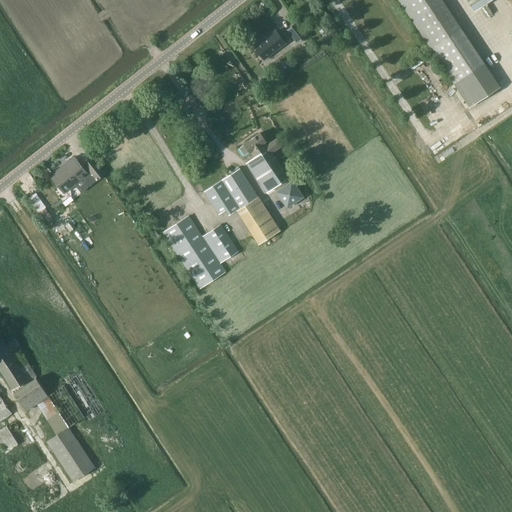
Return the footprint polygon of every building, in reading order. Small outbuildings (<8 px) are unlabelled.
[(485,63),(466,35),(442,0),(398,0),(432,49),(436,55),(454,83),(470,107),(501,86),(485,63)] [(468,0),(475,10),(490,0),(468,0)] [(297,43),(306,36),(296,23),(286,30),(297,43)] [(287,44),(278,31),(257,47),(266,60),(287,44)] [(289,177),(288,177),(272,153),(281,146),(276,139),(267,145),(265,143),(266,142),(258,131),(243,142),(244,143),(238,147),(243,155),(249,151),(250,153),(251,152),(254,158),(247,163),(267,192),(274,187),(287,207),(302,197),(289,177)] [(64,193),(88,174),(74,157),(51,176),(64,193)] [(96,180),(105,174),(93,159),(85,166),(96,180)] [(239,169),(204,192),(218,214),(225,210),(228,215),(236,210),(258,243),(260,246),(280,232),(278,229),(258,198),(239,169)] [(232,229),(225,233),(220,225),(202,237),(188,216),(165,232),(201,287),(225,271),(220,263),(238,251),(232,243),(239,239),(232,229)] [(0,371),(26,410),(48,396),(35,378),(36,375),(17,347),(20,346),(15,339),(5,345),(2,340),(0,340),(0,371)] [(62,381),(88,422),(104,412),(77,371),(62,381)] [(48,396),(68,427),(83,417),(63,386),(48,396)] [(0,420),(12,414),(0,395),(0,420)] [(0,429),(0,445),(3,452),(19,444),(9,425),(0,429)] [(46,441),(73,482),(94,468),(68,427),(46,441)]
